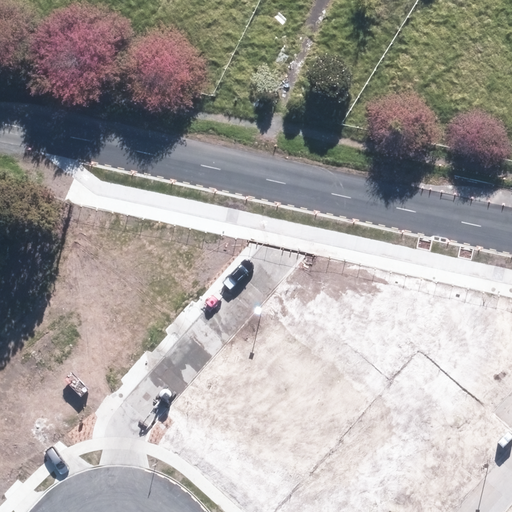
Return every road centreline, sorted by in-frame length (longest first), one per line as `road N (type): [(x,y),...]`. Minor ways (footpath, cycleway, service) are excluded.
road 1 (residential): [(0,125),(511,240)]
road 2 (residential): [(129,503),(134,415),(276,258)]
road 3 (unknown): [(59,0),(0,115)]
